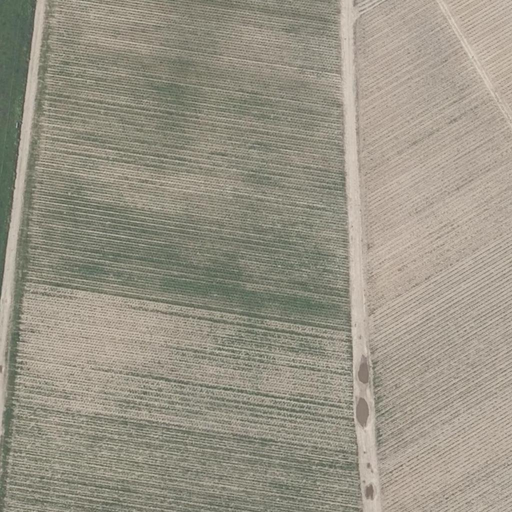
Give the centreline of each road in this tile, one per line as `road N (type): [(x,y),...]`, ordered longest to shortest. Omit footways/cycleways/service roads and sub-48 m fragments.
road 1 (track): [(370,511),(348,259),(344,0)]
road 2 (unknown): [(0,426),(40,0)]
